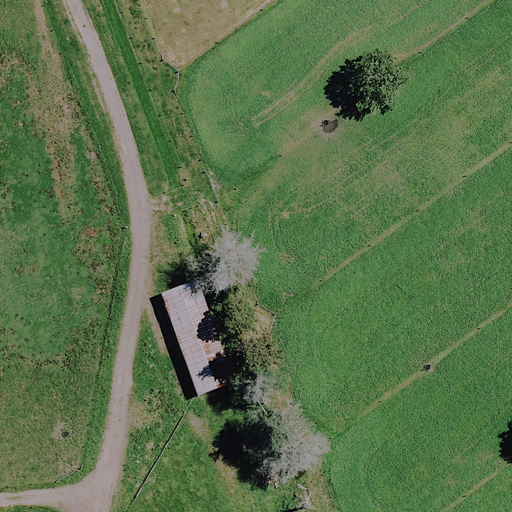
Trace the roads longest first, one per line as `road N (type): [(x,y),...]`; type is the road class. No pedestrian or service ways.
road 1 (track): [(93,0),(150,162),(135,476),(0,488)]
road 2 (secondary): [(0,86),(84,511)]
